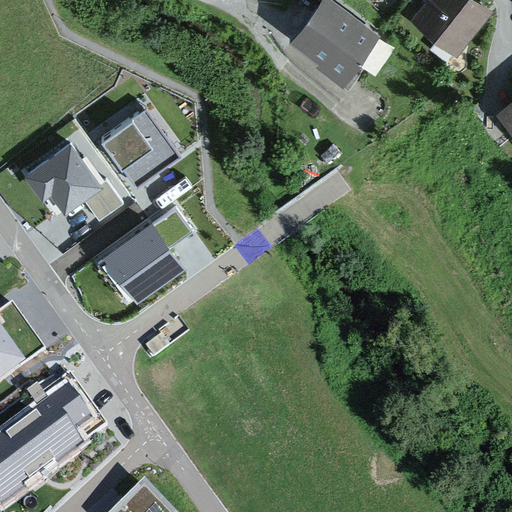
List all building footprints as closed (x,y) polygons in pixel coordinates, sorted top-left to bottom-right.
[(377,35),(334,0),(317,0),(289,34),(341,78),(377,35)] [(495,6),(487,0),(423,0),(411,15),(456,52),(495,6)] [(511,124),(511,97),(499,109),(511,124)] [(25,165),(44,193),(57,185),(70,205),(87,194),(103,218),(127,202),(78,130),(25,165)] [(0,378),(23,362),(0,330),(0,378)] [(37,407),(0,434),(0,500),(2,503),(110,425),(71,371),(31,400),(37,407)] [(182,511),(183,511),(149,478),(115,511),(182,511)]
